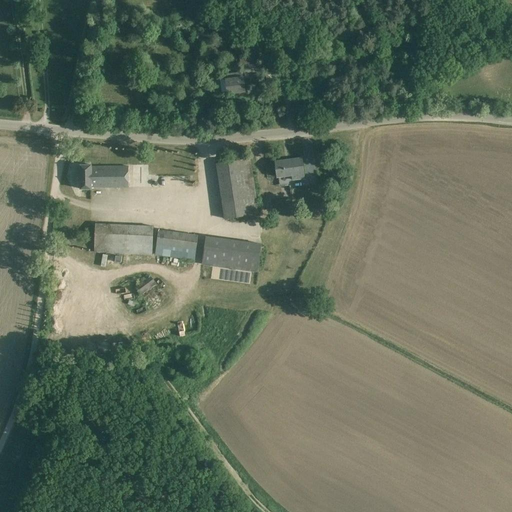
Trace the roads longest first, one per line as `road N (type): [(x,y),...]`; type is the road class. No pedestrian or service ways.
road 1 (unclassified): [(511,120),(401,117),(221,138),(0,124)]
road 2 (track): [(0,446),(37,343),(62,130)]
road 3 (unknown): [(62,130),(36,0)]
